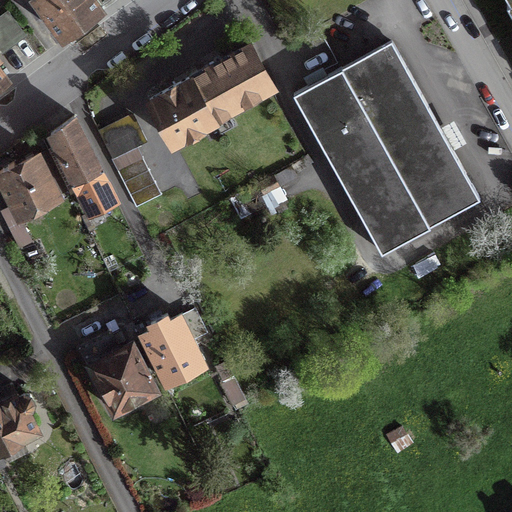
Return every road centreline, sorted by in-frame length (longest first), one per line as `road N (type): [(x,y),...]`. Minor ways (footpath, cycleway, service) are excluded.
road 1 (unknown): [(236,0),(285,69),(296,126),(372,260),(400,266),(469,222)]
road 2 (unknown): [(64,72),(174,301)]
road 3 (residential): [(165,0),(0,119)]
road 4 (residential): [(444,0),(511,118)]
